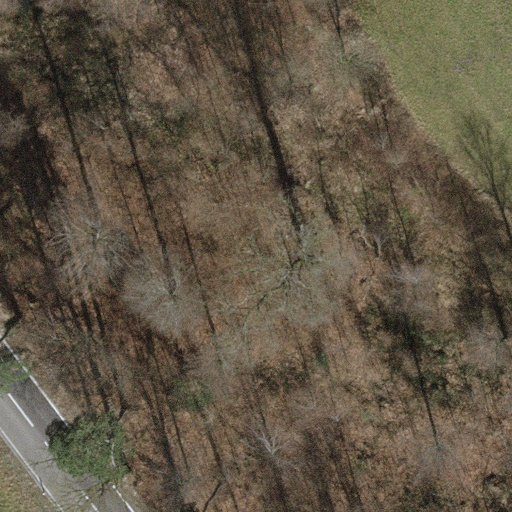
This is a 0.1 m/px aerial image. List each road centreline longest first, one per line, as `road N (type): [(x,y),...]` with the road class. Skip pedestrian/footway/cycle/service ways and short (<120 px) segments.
road 1 (track): [(0,40),(193,121),(409,231),(511,313)]
road 2 (tertiary): [(95,511),(0,388)]
